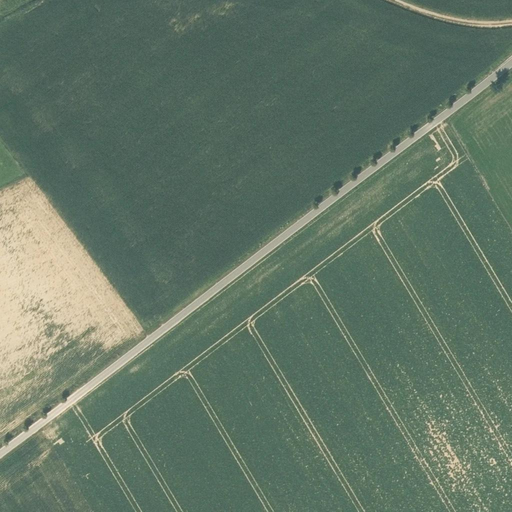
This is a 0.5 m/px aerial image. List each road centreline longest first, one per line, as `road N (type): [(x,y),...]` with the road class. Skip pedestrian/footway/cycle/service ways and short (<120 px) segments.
road 1 (unclassified): [(0,453),(511,61)]
road 2 (track): [(511,22),(465,23),(391,0)]
